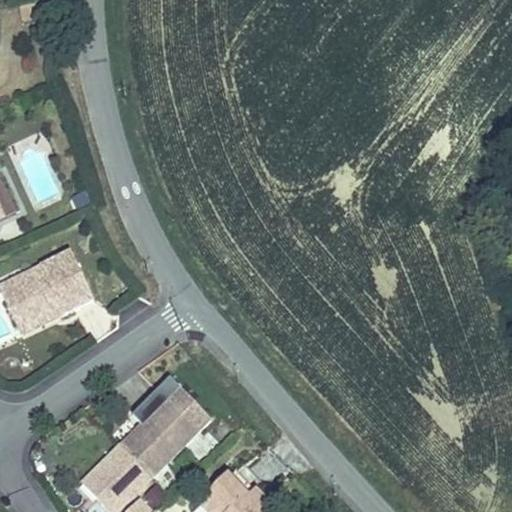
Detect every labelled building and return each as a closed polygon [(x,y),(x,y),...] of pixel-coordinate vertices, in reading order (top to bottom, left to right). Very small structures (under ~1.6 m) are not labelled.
[(0,220),(17,213),(3,183),(0,184),(0,220)] [(62,310),(65,316),(95,302),(73,254),(27,276),(33,287),(6,300),(20,329),(62,310)] [(1,289),(6,300),(33,287),(27,276),(1,289)] [(23,336),(65,316),(62,310),(20,329),(23,336)] [(149,432),(127,453),(152,479),(201,432),(170,401),(143,427),(149,432)] [(143,427),(122,448),(127,453),(149,432),(143,427)] [(117,511),(152,479),(127,453),(122,448),(89,479),(103,494),(97,499),(109,511),(117,511)] [(270,511),(274,509),(262,496),(269,489),(245,464),(202,504),(209,511),(270,511)] [(83,485),(97,499),(103,494),(89,479),(83,485)] [(150,511),(140,501),(128,511),(150,511)]
